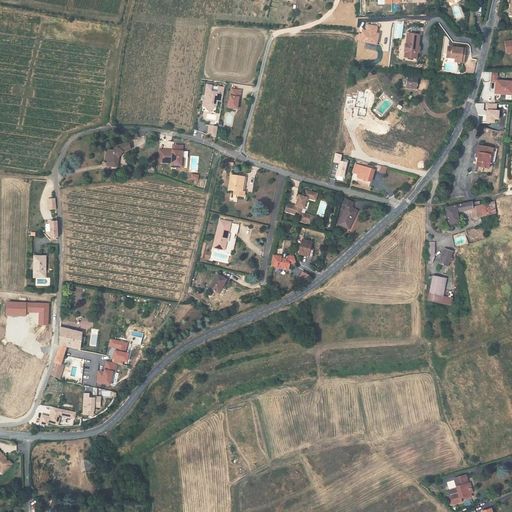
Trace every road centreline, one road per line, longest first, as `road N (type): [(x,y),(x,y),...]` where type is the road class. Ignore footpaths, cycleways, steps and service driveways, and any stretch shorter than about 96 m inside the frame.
road 1 (residential): [(0,425),(33,414),(55,347),(55,177),(71,139),(131,127),(238,156)]
road 2 (secondary): [(26,436),(100,429),(166,359),(299,294),(403,205)]
road 3 (secondary): [(403,205),(457,131),(497,0)]
road 4 (unclassified): [(238,156),(272,36),(319,21),(338,0)]
road 5 (residential): [(238,156),(403,205)]
road 6 (track): [(108,128),(135,0)]
